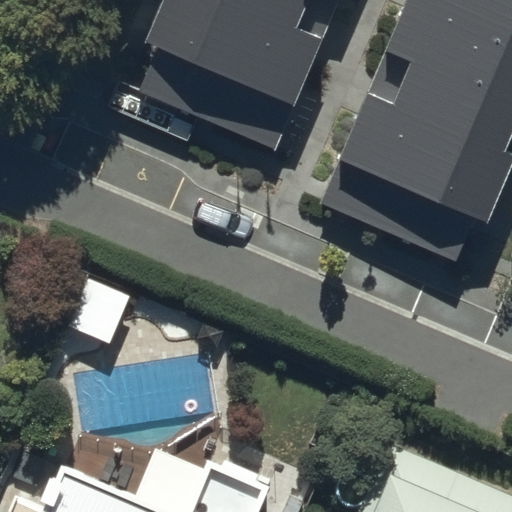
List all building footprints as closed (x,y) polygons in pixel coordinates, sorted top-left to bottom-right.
[(177,0),(144,81),(282,139),(340,0),(177,0)] [(511,0),(402,0),(322,196),(458,251),(511,117),(511,0)] [(107,345),(129,297),(84,277),(62,325),(107,345)] [(511,511),(511,498),(387,446),(359,511),(511,511)] [(190,511),(156,511),(62,473),(45,511),(258,511),(268,490),(210,465),(190,511)]
